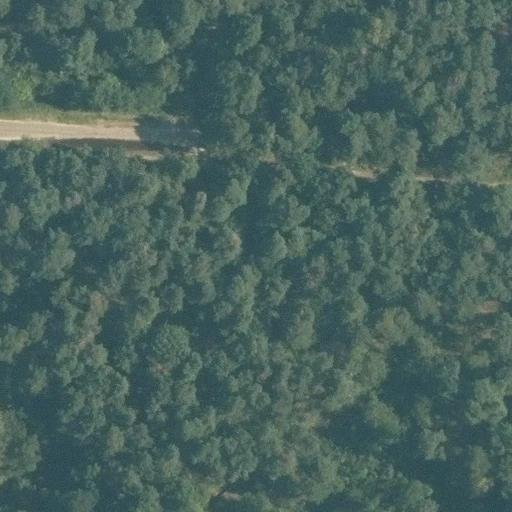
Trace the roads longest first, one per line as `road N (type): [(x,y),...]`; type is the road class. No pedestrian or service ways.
road 1 (unknown): [(213,54),(284,108),(304,162),(302,199),(511,223)]
road 2 (unknown): [(213,54),(85,81),(0,72)]
road 3 (track): [(341,164),(511,180)]
